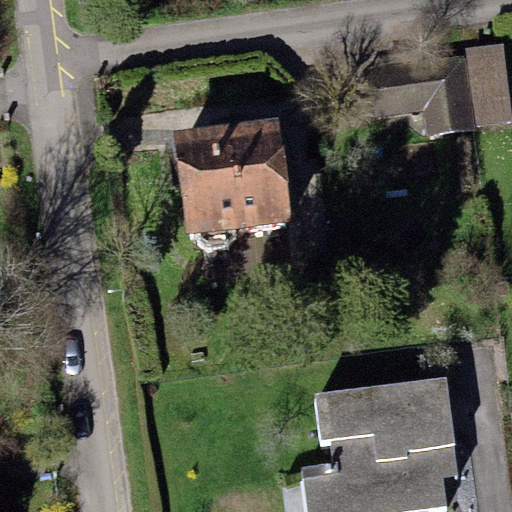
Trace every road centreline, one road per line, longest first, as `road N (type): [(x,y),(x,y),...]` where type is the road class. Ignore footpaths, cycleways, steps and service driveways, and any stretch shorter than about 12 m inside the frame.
road 1 (residential): [(43,60),(105,511)]
road 2 (residential): [(43,60),(453,0)]
